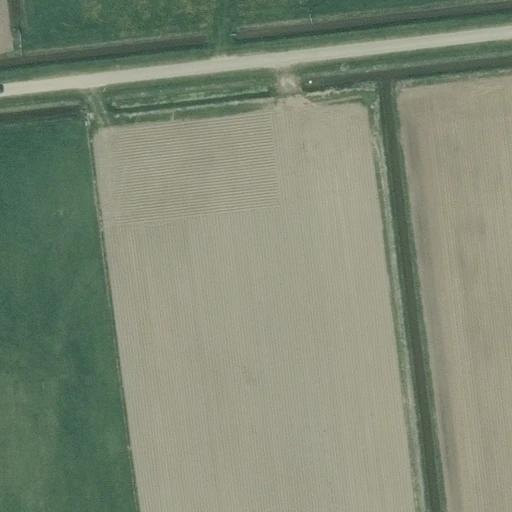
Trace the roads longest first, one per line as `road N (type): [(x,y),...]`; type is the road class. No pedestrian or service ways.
road 1 (unclassified): [(0,92),(511,33)]
road 2 (track): [(84,82),(98,132),(141,511)]
